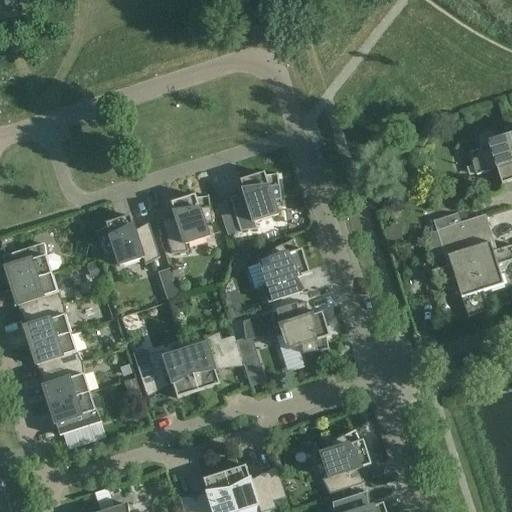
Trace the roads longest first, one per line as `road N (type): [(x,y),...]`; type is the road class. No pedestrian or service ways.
road 1 (residential): [(47,123),(68,192),(89,203),(297,135)]
road 2 (residential): [(47,123),(251,61),(276,73),(297,135)]
road 3 (residential): [(297,135),(378,379)]
road 4 (residential): [(45,487),(0,346)]
road 5 (residential): [(148,454),(178,461),(257,435),(277,412)]
road 6 (residential): [(277,412),(238,410),(169,432),(148,454)]
road 7 (residential): [(378,379),(511,332)]
road 8 (residential): [(422,511),(378,379)]
road 9 (unknown): [(8,0),(47,123)]
